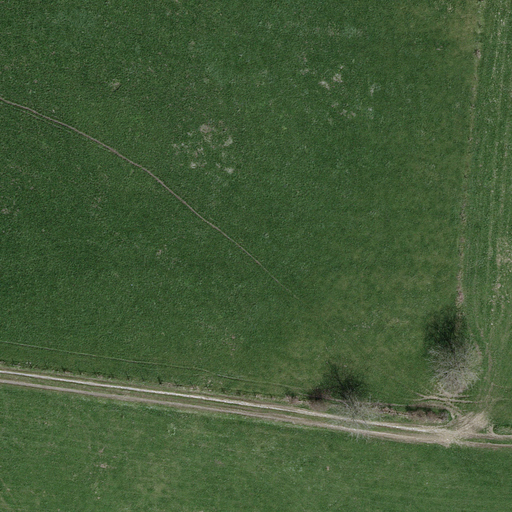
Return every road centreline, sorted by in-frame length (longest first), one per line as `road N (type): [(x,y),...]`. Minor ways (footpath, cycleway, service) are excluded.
road 1 (track): [(0,374),(294,415)]
road 2 (track): [(511,445),(294,415)]
